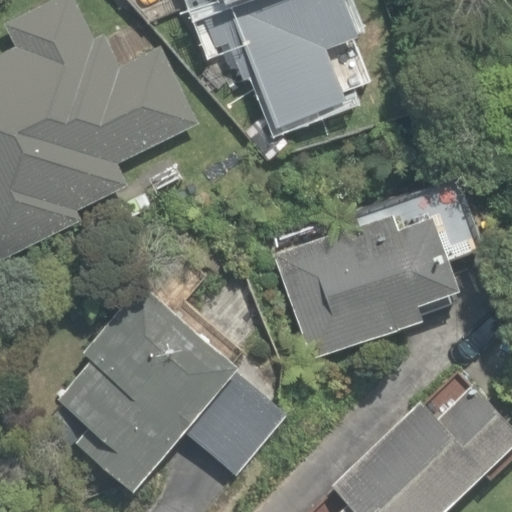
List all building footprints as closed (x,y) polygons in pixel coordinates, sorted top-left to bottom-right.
[(20,46),(0,55),(0,262),(86,220),(80,207),(132,183),(122,162),(203,123),(166,46),(124,65),(109,33),(98,38),(79,0),(53,0),(8,23),(20,46)] [(334,48),(368,36),(353,0),(190,0),(197,15),(207,11),(221,47),(233,43),(248,80),(262,75),(284,128),(356,100),(334,48)] [(272,251),(310,353),(420,313),(419,310),(457,297),(452,285),(456,284),(445,254),(480,241),(455,172),(327,219),(331,229),(272,251)] [(75,436),(131,484),(179,424),(235,360),(139,280),(82,347),(90,354),(57,394),(88,420),(75,436)] [(179,424),(232,472),(288,410),(235,360),(179,424)] [(331,511),(432,511),(511,436),(511,419),(472,377),(436,412),(419,394),(330,479),(347,497),(331,511)]
